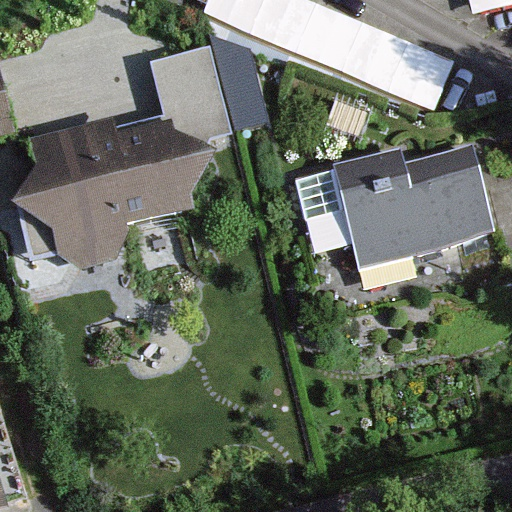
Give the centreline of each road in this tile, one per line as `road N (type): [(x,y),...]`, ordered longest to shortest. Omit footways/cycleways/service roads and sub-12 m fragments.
road 1 (residential): [(345,511),(511,470)]
road 2 (unclassified): [(383,0),(511,77)]
